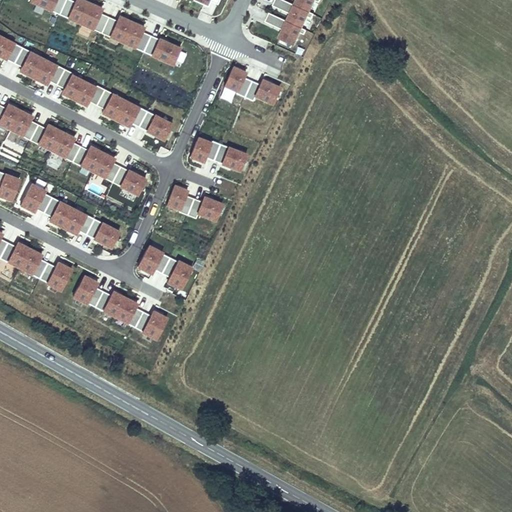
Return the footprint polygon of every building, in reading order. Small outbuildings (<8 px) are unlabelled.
[(30,0),(30,1),(59,14),(65,0),(30,0)] [(89,3),(82,0),(75,0),(74,2),(70,0),(65,0),(59,14),(80,24),(89,3)] [(294,5),(283,0),(274,0),(272,6),(290,14),(287,21),(301,28),(307,16),(311,18),(314,14),(309,12),(294,5)] [(320,0),(296,0),(294,5),(309,12),(314,0),(319,2),(320,0)] [(100,13),(102,8),(89,3),(80,24),(101,33),(108,17),(100,13)] [(287,21),(269,13),(265,22),(283,30),(279,38),(293,45),(299,32),(304,34),(306,30),(301,28),(287,21)] [(122,42),(131,22),(119,16),(116,21),(108,17),(101,33),(122,42)] [(142,32),(144,27),(131,22),(122,42),(143,52),(150,36),(142,32)] [(0,36),(0,56),(12,62),(20,46),(0,36)] [(143,52),(172,65),(180,48),(150,36),(143,52)] [(12,62),(21,67),(19,71),(31,77),(41,58),(20,46),(12,62)] [(55,85),(63,69),(55,65),(41,58),(31,77),(46,85),(48,81),(55,85)] [(246,72),(232,67),(224,86),(236,92),(235,93),(244,97),(251,81),(243,77),(246,72)] [(73,100),(83,81),(71,75),(72,73),(63,69),(55,85),(63,89),(61,94),(73,100)] [(261,79),(259,84),(251,81),(244,97),(252,101),(254,96),(272,104),(279,87),(261,79)] [(96,106),(104,90),(95,86),(94,87),(83,81),(73,100),(85,106),(88,101),(96,106)] [(101,113),(116,121),(125,102),(112,95),(112,94),(104,90),(96,106),(103,109),(101,113)] [(130,123),(139,128),(147,112),(125,102),(116,121),(128,127),(130,123)] [(18,109),(7,104),(5,108),(0,105),(0,124),(8,129),(18,109)] [(30,120),(32,116),(18,109),(8,129),(29,140),(37,124),(30,120)] [(139,128),(163,141),(171,124),(147,112),(139,128)] [(47,124),(45,128),(37,124),(29,140),(51,150),(61,131),(47,124)] [(72,142),(74,138),(61,131),(51,150),(72,162),(80,146),(72,142)] [(210,142),(197,137),(189,157),(203,162),(205,157),(213,160),(219,144),(211,140),(210,142)] [(239,171),(246,154),(219,144),(213,160),(239,171)] [(90,145),(88,150),(80,146),(72,162),(93,172),(103,152),(90,145)] [(112,162),(114,158),(103,152),(93,172),(113,183),(121,167),(112,162)] [(137,195),(145,178),(121,167),(113,183),(137,195)] [(0,200),(11,205),(20,181),(0,173),(0,200)] [(187,190),(174,184),(166,204),(179,209),(178,211),(187,214),(193,198),(185,195),(187,190)] [(51,199),(43,195),(45,192),(30,185),(18,208),(33,216),(35,211),(43,215),(51,199)] [(202,201),(193,198),(187,214),(196,218),(197,213),(215,220),(222,203),(204,196),(202,201)] [(62,231),(72,210),(51,199),(43,215),(51,219),(48,224),(62,231)] [(86,237),(94,221),(72,210),(62,231),(76,238),(78,233),(86,237)] [(110,253),(120,233),(94,221),(86,237),(94,240),(92,244),(110,253)] [(16,243),(14,247),(7,243),(0,256),(0,259),(19,269),(29,249),(16,243)] [(161,276),(169,259),(147,248),(135,272),(150,279),(154,272),(161,276)] [(47,264),(39,260),(41,256),(29,249),(19,269),(39,279),(47,264)] [(180,294),(192,270),(169,259),(161,276),(169,279),(166,286),(180,294)] [(57,263),(54,267),(47,264),(39,279),(46,283),(45,286),(59,293),(71,270),(57,263)] [(103,293),(95,289),(97,284),(83,277),(71,300),(86,307),(87,304),(95,308),(103,293)] [(112,292),(110,296),(103,293),(95,308),(115,319),(125,299),(112,292)] [(143,313),(135,309),(137,305),(125,299),(115,319),(135,329),(143,313)] [(155,343),(167,319),(153,312),(150,317),(143,313),(135,329),(142,332),(141,335),(155,343)]
